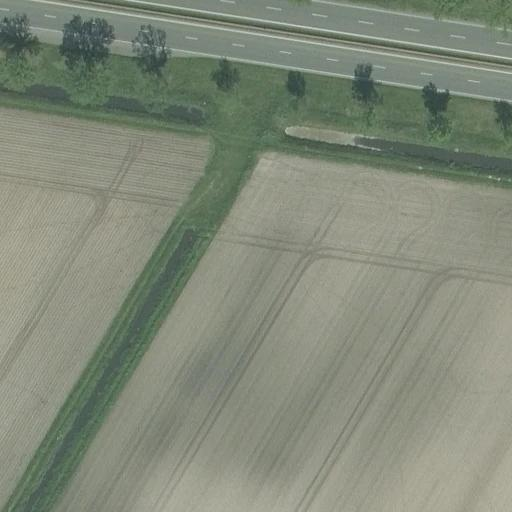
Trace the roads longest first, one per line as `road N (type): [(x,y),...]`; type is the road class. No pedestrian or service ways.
road 1 (trunk): [(0,7),(511,87)]
road 2 (trunk): [(511,43),(225,0)]
